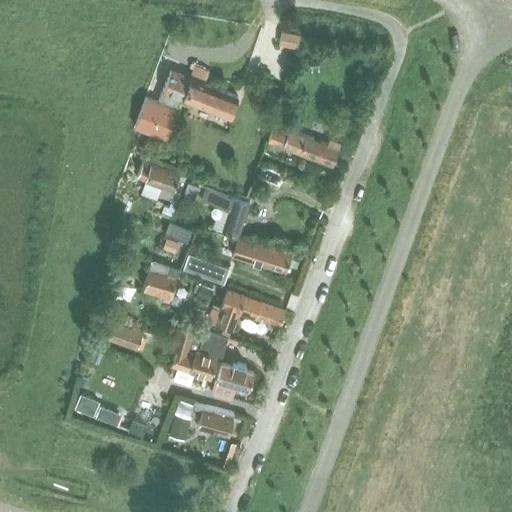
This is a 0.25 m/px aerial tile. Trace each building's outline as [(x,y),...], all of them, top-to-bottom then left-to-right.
[(281,31),(279,43),(296,47),(298,35),(281,31)] [(190,76),(182,96),(230,114),(237,95),(204,82),(209,69),(195,63),(190,76)] [(147,94),(135,126),(166,137),(172,122),(182,96),(190,76),(170,69),(159,99),(147,94)] [(273,126),(268,140),(281,145),(286,130),(273,126)] [(332,162),(338,146),(340,142),(335,140),(333,144),(291,128),(285,144),(332,162)] [(143,187),(173,197),(172,200),(176,202),(185,176),(142,161),(137,176),(145,179),(143,187)] [(266,167),(260,179),(278,188),(284,176),(266,167)] [(194,199),(199,184),(188,180),(183,194),(194,199)] [(239,234),(250,203),(206,187),(202,199),(229,208),(222,228),(239,234)] [(164,203),(160,213),(168,216),(169,217),(176,202),(172,200),(171,200),(169,205),(164,203)] [(160,213),(156,224),(164,228),(168,216),(160,213)] [(237,234),(231,253),(285,271),(292,251),(252,239),(237,234)] [(165,236),(161,246),(173,251),(176,241),(165,236)] [(187,251),(182,267),(202,275),(208,259),(187,251)] [(151,260),(143,286),(160,291),(157,298),(168,301),(175,276),(178,267),(169,264),(152,258),(151,260)] [(200,282),(195,297),(209,302),(214,287),(200,282)] [(220,305),(214,321),(232,327),(239,310),(278,325),(285,308),(245,294),(227,287),(220,305)] [(136,348),(143,331),(113,320),(106,337),(136,348)] [(177,323),(171,346),(176,347),(171,363),(209,377),(217,355),(213,353),(199,349),(195,348),(200,330),(177,323)] [(199,349),(213,353),(219,333),(206,328),(199,349)] [(230,396),(235,383),(248,388),(254,371),(244,368),(245,363),(233,359),(231,364),(221,361),(216,377),(212,390),(230,396)] [(79,392),(74,406),(92,413),(98,399),(79,392)] [(233,417),(232,416),(233,412),(193,400),(190,412),(200,415),(197,424),(228,433),(233,417)] [(98,403),(94,414),(107,419),(111,408),(98,403)] [(168,434),(184,439),(190,416),(175,412),(168,434)]
